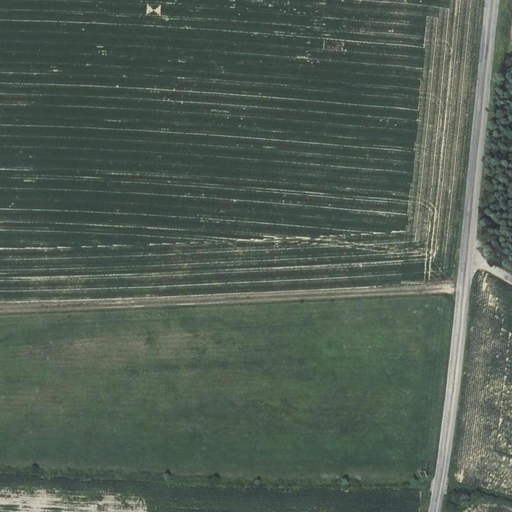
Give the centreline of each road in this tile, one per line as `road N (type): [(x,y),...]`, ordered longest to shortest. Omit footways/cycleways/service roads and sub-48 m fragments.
road 1 (tertiary): [(491,0),(433,511)]
road 2 (track): [(462,288),(0,308)]
